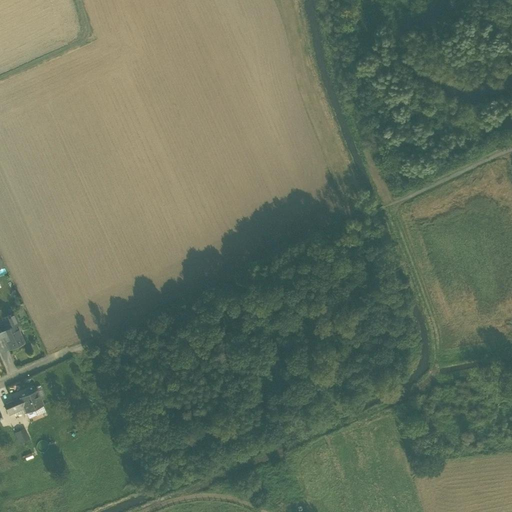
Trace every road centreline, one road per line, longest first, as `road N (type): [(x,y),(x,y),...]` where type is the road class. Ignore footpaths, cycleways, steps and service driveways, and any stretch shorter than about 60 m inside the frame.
road 1 (track): [(75,349),(136,487)]
road 2 (track): [(76,0),(88,41),(0,80)]
